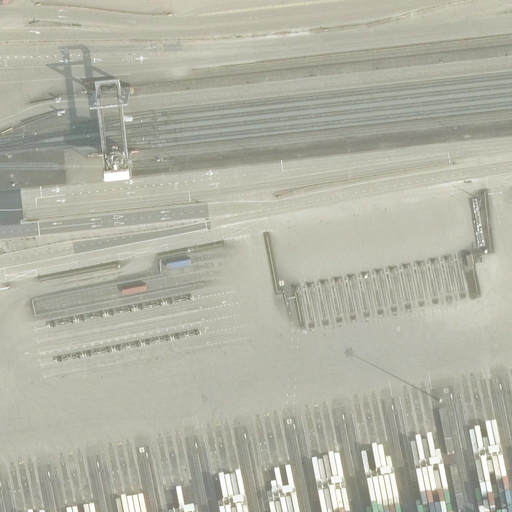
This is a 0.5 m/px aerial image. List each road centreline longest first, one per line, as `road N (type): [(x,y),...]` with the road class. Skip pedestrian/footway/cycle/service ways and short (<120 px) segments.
road 1 (unknown): [(230,409),(475,370)]
road 2 (unknown): [(0,455),(230,409)]
road 3 (unknown): [(294,205),(230,409)]
road 4 (unknown): [(475,370),(493,314),(509,167)]
